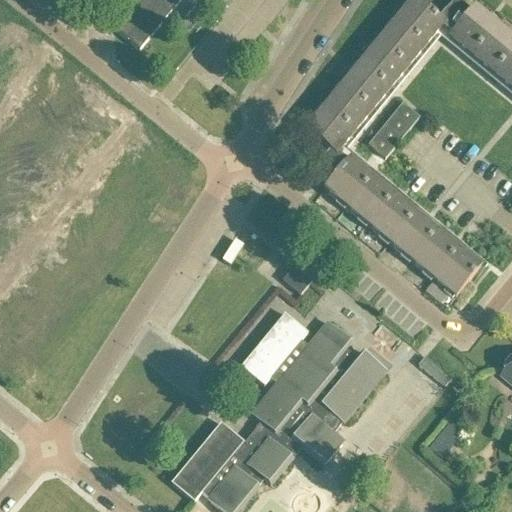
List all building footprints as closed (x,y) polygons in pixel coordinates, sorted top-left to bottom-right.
[(143,0),(114,36),(139,55),(184,0),(143,0)] [(317,172),(333,185),(324,195),(456,302),(481,272),(349,164),(347,167),(338,160),(439,36),(511,96),(511,43),(474,12),(466,21),(451,9),(437,25),(412,4),(304,137),(328,157),(317,172)] [(17,42),(0,27),(0,57),(2,59),(17,42)] [(49,106),(43,101),(3,151),(5,152),(0,158),(0,219),(3,222),(40,175),(36,172),(69,130),(75,135),(112,89),(81,65),(49,106)] [(38,78),(25,67),(20,73),(33,84),(38,78)] [(33,84),(20,73),(14,80),(28,90),(33,84)] [(10,112),(0,103),(0,114),(5,118),(10,112)] [(384,165),(419,124),(402,110),(367,151),(384,165)] [(121,150),(108,139),(103,145),(116,156),(121,150)] [(172,169),(138,141),(122,161),(155,189),(172,169)] [(116,156),(103,145),(97,151),(111,162),(116,156)] [(155,189),(122,161),(106,180),(140,208),(155,189)] [(90,188),(76,177),(71,183),(85,194),(90,188)] [(140,208),(106,180),(91,199),(124,227),(140,208)] [(85,194),(71,183),(66,189),(79,200),(85,194)] [(124,227),(91,199),(74,219),(108,246),(124,227)] [(46,240),(33,229),(28,236),(41,247),(46,240)] [(41,247),(28,236),(23,242),(36,253),(41,247)] [(102,267),(75,245),(61,263),(88,285),(102,267)] [(19,274),(5,263),(0,270),(13,281),(19,274)] [(88,285),(61,263),(47,280),(74,302),(88,285)] [(13,281),(0,270),(0,269),(0,279),(8,287),(13,281)] [(294,271),(281,286),(300,301),(312,287),(294,271)] [(74,302),(47,280),(33,297),(60,319),(74,302)] [(60,319),(33,297),(19,314),(46,336),(60,319)] [(46,336),(19,314),(5,331),(32,353),(46,336)] [(324,472),(343,449),(321,431),(331,419),(343,429),(386,378),(364,360),(358,367),(344,356),(350,349),(327,329),(307,353),(300,347),(307,340),(284,320),(239,373),(263,393),(269,385),(276,391),(251,421),(264,432),(259,439),(255,436),(244,449),(220,429),(169,489),(193,509),(201,499),(208,506),(207,507),(212,511),(241,511),(263,486),(270,492),(301,454),(324,472)] [(32,353),(5,331),(0,336),(0,355),(18,370),(32,353)] [(509,373),(503,381),(511,387),(511,361),(507,367),(507,372),(509,373)] [(444,393),(450,385),(424,363),(418,371),(444,393)] [(453,426),(432,452),(445,463),(466,437),(453,426)]
